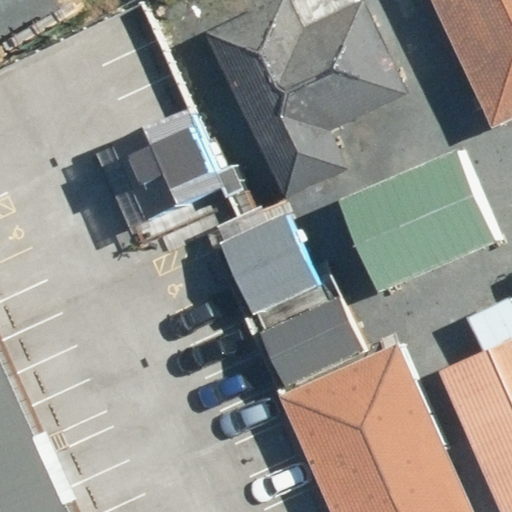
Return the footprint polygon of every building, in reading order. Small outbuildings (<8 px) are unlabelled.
[(232,130),(236,139),(366,88),(341,24),(310,36),(295,0),(159,0),(123,14),(147,74),(173,64),(204,141),(232,130)] [(336,0),(386,124),(464,92),(475,118),(511,102),(511,33),(498,0),(336,0)] [(0,219),(10,238),(15,235),(28,261),(66,242),(53,216),(124,179),(115,161),(155,140),(95,22),(25,58),(32,71),(0,87),(0,219)] [(249,269),(244,271),(276,350),(366,313),(365,310),(382,303),(371,274),(353,282),(333,234),(326,236),(294,158),(216,190),(249,269)] [(26,269),(73,369),(234,292),(224,270),(213,275),(213,243),(187,191),(26,269)] [(458,511),(469,508),(392,328),(293,370),(353,511),(458,511)] [(0,511),(113,511),(153,495),(108,391),(0,437),(0,511)] [(337,511),(333,502),(329,503),(296,429),(219,462),(241,511),(337,511)]
